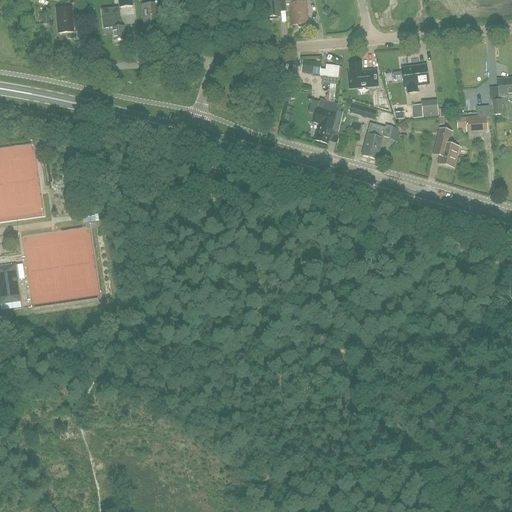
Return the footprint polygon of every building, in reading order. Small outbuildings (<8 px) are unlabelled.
[(131,0),(119,0),(121,10),(133,9),(131,0)] [(145,0),(146,6),(142,6),(144,26),(160,25),(158,5),(157,0),(145,0)] [(262,0),(264,18),(280,17),(279,8),(286,7),(286,5),(285,0),(262,0)] [(285,0),(286,5),(290,5),(292,26),(298,25),(298,27),(299,28),(304,28),(305,26),(305,25),(307,25),(306,13),(307,13),(305,0),(285,0)] [(58,34),(73,33),(71,8),(56,9),(58,34)] [(103,30),(113,29),(114,42),(125,41),(124,27),(121,27),(120,16),(102,17),(103,30)] [(322,63),(320,63),(302,61),(301,74),(321,76),(322,63)] [(334,64),(333,79),(343,79),(343,64),(334,64)] [(428,85),(427,78),(426,73),(425,64),(401,68),(402,72),(403,80),(405,79),(405,80),(407,92),(416,91),(416,87),(428,85)] [(378,74),(367,74),(367,75),(363,75),(363,65),(357,65),(357,67),(351,67),(351,74),(349,74),(349,81),(351,81),(351,90),(357,90),(357,89),(369,89),(369,90),(378,90),(378,74)] [(499,97),(511,96),(511,80),(507,81),(507,80),(497,81),(499,97)] [(333,94),(336,89),(328,84),(325,89),(333,94)] [(384,94),(377,94),(379,109),(389,112),(384,94)] [(493,116),(502,115),(501,100),(492,101),(493,116)] [(421,103),(422,105),(423,119),(438,117),(436,101),(421,103)] [(318,124),(314,140),(328,143),(331,129),(338,130),(342,113),(336,111),(338,105),(326,102),(318,107),(320,107),(318,115),(314,115),(313,122),(318,124)] [(374,110),(355,105),(353,113),(373,118),(374,110)] [(465,118),(466,127),(466,128),(466,133),(486,132),(486,126),(485,118),(490,118),(489,107),(477,107),(477,117),(465,118)] [(384,127),(376,126),(369,124),(361,155),(376,159),(381,136),(389,138),(391,127),(384,125),(384,127)] [(450,132),(439,129),(433,154),(439,155),(437,163),(452,167),(457,147),(447,144),(450,132)] [(293,137),(291,144),(300,146),(302,139),(293,137)] [(82,214),(82,220),(83,224),(89,223),(95,222),(94,214),(94,212),(92,212),(87,213),(81,214),(82,214)] [(0,304),(1,311),(21,308),(16,280),(13,280),(11,266),(0,267),(0,304)]
